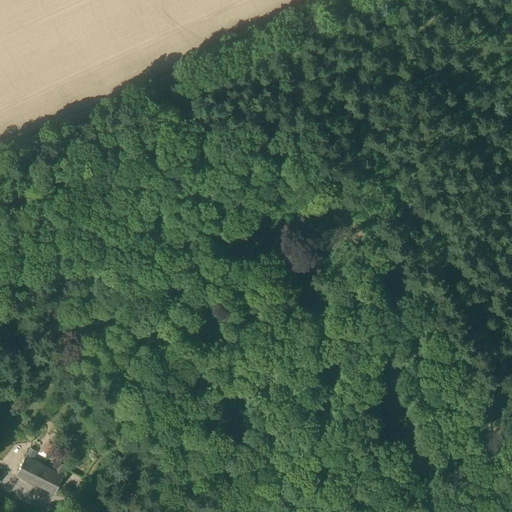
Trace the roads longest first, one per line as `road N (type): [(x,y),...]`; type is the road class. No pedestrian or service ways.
road 1 (track): [(340,0),(0,153)]
road 2 (track): [(511,325),(339,90)]
road 3 (track): [(447,0),(279,133)]
road 4 (track): [(296,511),(415,466)]
